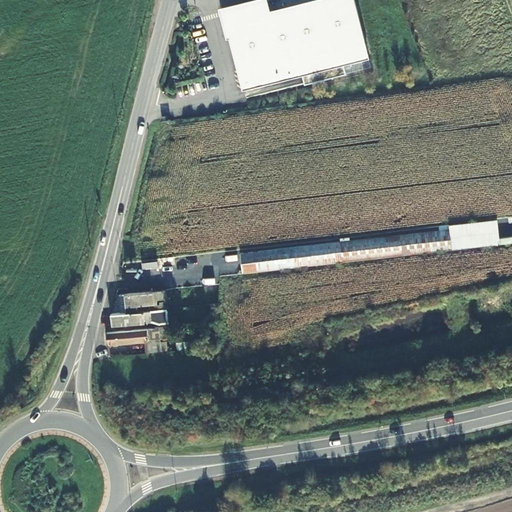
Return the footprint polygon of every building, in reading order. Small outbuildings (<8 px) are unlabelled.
[(242,17),(272,10),(269,0),(249,0),(222,7),(229,35),(232,34),(229,18),(242,15),(242,17)] [(346,61),(370,55),(356,0),(269,0),(272,10),(242,17),(242,15),(229,18),(232,34),(245,86),(309,70),(312,81),(349,72),(346,61)] [(450,233),(241,254),(242,263),(242,270),(271,267),(327,262),(451,248),(450,238),(450,233)] [(147,308),(154,307),(154,302),(136,305),(135,302),(148,300),(149,297),(159,295),(159,292),(165,291),(164,287),(146,290),(121,294),(123,312),(147,308)] [(114,313),(123,312),(121,294),(113,295),(114,313)] [(160,297),(153,299),(154,302),(154,307),(159,306),(161,306),(160,297)] [(147,308),(149,319),(160,316),(159,306),(154,307),(147,308)] [(106,327),(149,319),(147,308),(123,312),(114,313),(106,315),(105,320),(106,327)] [(144,354),(164,351),(163,342),(157,343),(156,339),(164,337),(162,322),(152,324),(151,321),(145,322),(145,324),(103,334),(102,349),(141,341),(144,354)]
